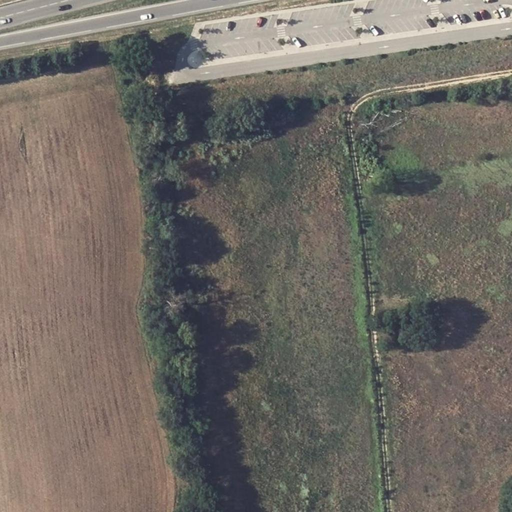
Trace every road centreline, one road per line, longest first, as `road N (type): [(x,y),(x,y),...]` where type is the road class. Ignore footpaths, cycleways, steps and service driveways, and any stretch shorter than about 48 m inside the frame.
road 1 (track): [(511,73),(371,92),(352,109),(389,511)]
road 2 (primary): [(0,40),(219,0)]
